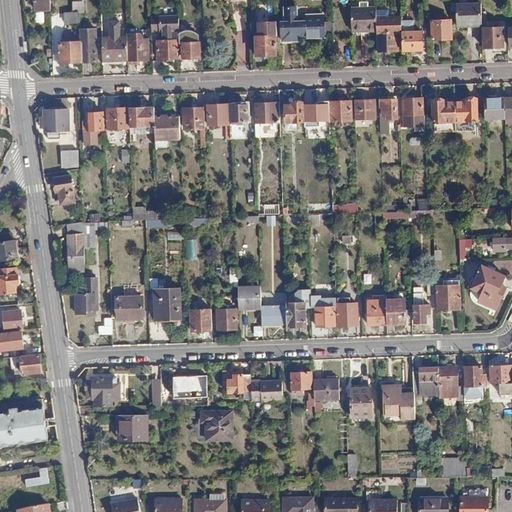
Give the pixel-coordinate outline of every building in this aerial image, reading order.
[(376,31),(376,17),(376,6),(368,7),(368,1),(358,2),(358,7),(350,7),(351,28),(366,28),(366,31),(376,31)] [(457,26),(481,25),(481,3),(456,4),(457,26)] [(282,23),(282,41),(300,41),(300,36),(305,36),(305,38),(324,38),(324,15),(307,15),(307,22),(297,23),(296,7),(285,8),(285,23),(282,23)] [(66,21),(81,21),(81,11),(66,11),(66,21)] [(180,12),(151,13),(151,29),(163,28),(164,38),(157,38),(157,57),(181,56),(180,43),(180,32),(180,12)] [(397,16),(376,17),(376,31),(377,33),(378,33),(378,51),(397,51),(397,16)] [(256,33),(256,54),(275,54),(274,32),(276,32),(276,17),(258,18),(258,33),(256,33)] [(413,19),(402,20),(403,51),(422,50),(422,31),(414,32),(413,19)] [(128,60),(127,38),(127,34),(118,35),(118,20),(110,20),(111,35),(102,35),(102,63),(128,63),(128,60)] [(451,21),(432,21),(432,40),(451,40),(451,21)] [(502,24),(483,25),(484,46),(503,46),(502,24)] [(81,28),(81,38),(82,61),(95,61),(95,28),(81,28)] [(180,43),(183,43),(183,58),(200,58),(200,34),(197,32),(195,31),(192,30),(189,30),(186,30),(183,31),(180,32),(180,43)] [(82,61),(81,38),(60,39),(61,61),(82,61)] [(148,38),(127,38),(128,60),(148,60),(148,38)] [(344,47),(344,66),(352,66),(351,47),(344,47)] [(268,58),(269,71),(278,70),(277,58),(268,58)] [(160,61),(151,61),(152,73),(161,73),(160,61)] [(466,100),(455,101),(456,118),(460,118),(461,128),(475,127),(474,121),(477,122),(477,96),(466,96),(466,100)] [(504,96),(485,97),(485,118),(505,118),(504,96)] [(445,97),(433,98),(433,118),(436,119),(437,128),(456,128),(456,118),(455,101),(445,101),(445,97)] [(397,98),(380,99),(380,108),(383,108),(383,120),(397,120),(397,98)] [(422,98),(403,99),(404,128),(413,127),(414,126),(426,126),(426,116),(423,116),(422,98)] [(316,104),(305,104),(306,124),(331,124),(330,101),(316,102),(316,104)] [(290,110),(283,110),(284,130),(301,129),(301,102),(290,103),(290,110)] [(375,102),(356,103),(356,122),(375,122),(375,102)] [(351,103),(331,103),(332,123),(351,122),(351,103)] [(280,105),(255,106),(256,136),(264,136),(264,126),(280,125),(280,105)] [(247,106),(232,107),(233,142),(244,142),(244,126),(248,126),(247,106)] [(228,107),(207,107),(208,127),(221,127),(222,141),(229,141),(228,107)] [(155,108),(129,109),(130,129),(155,129),(155,115),(155,108)] [(205,108),(185,108),(185,129),(200,129),(200,145),(207,145),(205,108)] [(128,109),(108,110),(108,130),(128,130),(128,109)] [(44,120),(40,120),(40,132),(44,132),(44,135),(69,135),(69,112),(44,113),(44,120)] [(105,113),(84,113),(85,145),(97,144),(97,130),(105,130),(105,113)] [(180,114),(155,115),(155,129),(156,135),(181,134),(180,114)] [(78,150),(63,150),(63,166),(78,166),(78,150)] [(75,181),(59,182),(60,208),(76,208),(75,181)] [(154,181),(145,182),(146,200),(154,200),(154,181)] [(429,209),(428,201),(418,201),(419,210),(429,209)] [(146,212),(146,206),(134,206),(134,218),(146,218),(146,227),(176,227),(176,217),(151,218),(151,212),(146,212)] [(409,219),(409,211),(383,211),(384,219),(409,219)] [(100,213),(90,214),(90,221),(100,221),(100,213)] [(310,215),(311,227),(321,226),(319,214),(310,215)] [(123,215),(123,225),(132,225),(132,215),(123,215)] [(276,215),(267,215),(267,225),(276,225),(276,215)] [(83,221),(67,222),(69,261),(85,261),(83,221)] [(0,233),(0,259),(19,258),(18,240),(15,240),(14,233),(0,233)] [(343,235),(343,243),(351,243),(351,235),(343,235)] [(506,235),(493,235),(494,249),(506,249),(506,246),(511,245),(511,237),(505,238),(506,235)] [(471,236),(459,237),(459,257),(465,257),(465,246),(471,246),(471,236)] [(17,267),(0,268),(0,293),(16,292),(16,285),(19,285),(17,267)] [(510,281),(487,270),(475,292),(484,297),(480,306),(498,315),(505,302),(501,300),(510,281)] [(440,276),(437,276),(439,306),(459,307),(459,283),(453,282),(452,278),(440,278),(440,276)] [(73,292),(73,311),(99,311),(98,277),(85,277),(86,292),(73,292)] [(261,308),(261,306),(260,287),(239,287),(239,308),(261,308)] [(181,288),(155,288),(155,319),(181,318),(181,288)] [(423,291),(414,291),(414,321),(425,320),(425,314),(430,314),(430,297),(423,297),(423,291)] [(350,301),(350,295),(343,296),(343,302),(337,302),(338,323),(357,323),(356,301),(350,301)] [(143,297),(117,298),(117,319),(143,319),(143,297)] [(299,301),(286,301),(286,306),(287,323),(287,327),(306,325),(305,301),(303,301),(303,298),(299,298),(299,301)] [(405,299),(387,300),(387,323),(405,323),(405,299)] [(387,323),(387,300),(368,300),(368,324),(387,323)] [(334,305),(316,305),(316,324),(334,323),(334,305)] [(203,310),(193,310),(193,330),(212,329),(212,318),(210,318),(210,306),(203,306),(203,310)] [(261,324),(287,323),(286,306),(261,306),(261,308),(261,324)] [(21,309),(4,311),(5,329),(23,327),(21,309)] [(237,309),(218,310),(219,329),(237,329),(237,309)] [(99,334),(113,334),(113,317),(104,317),(104,325),(99,325),(99,334)] [(254,326),(254,336),(263,336),(263,326),(254,326)] [(22,331),(0,333),(0,348),(24,346),(22,331)] [(40,354),(16,356),(18,375),(42,372),(40,354)] [(447,366),(439,366),(439,387),(440,395),(457,394),(457,397),(465,397),(465,385),(465,383),(457,384),(457,365),(452,365),(451,363),(447,363),(447,366)] [(511,366),(511,363),(491,364),(491,381),(499,380),(499,393),(511,392),(511,366)] [(485,364),(464,364),(465,383),(465,385),(481,385),(481,373),(485,373),(485,364)] [(421,369),(413,369),(414,390),(415,410),(418,410),(421,404),(421,388),(439,387),(439,366),(421,366),(421,369)] [(202,370),(192,371),(195,394),(204,392),(202,370)] [(230,371),(221,371),(221,384),(226,384),(226,391),(250,390),(251,379),(250,373),(232,373),(232,378),(229,378),(230,371)] [(311,372),(291,373),(292,389),(312,388),(311,372)] [(93,381),(85,381),(85,388),(89,388),(88,397),(93,397),(92,404),(111,404),(111,397),(119,397),(119,384),(112,384),(112,376),(93,376),(93,381)] [(259,378),(251,379),(250,390),(251,399),(261,398),(261,400),(282,400),(281,379),(260,380),(259,378)] [(339,378),(314,379),(314,400),(340,399),(339,378)] [(403,385),(384,386),(385,413),(403,412),(402,417),(415,417),(415,410),(414,390),(403,390),(403,385)] [(370,387),(352,388),(352,415),(371,415),(370,387)] [(161,391),(151,391),(153,404),(161,405),(161,391)] [(0,444),(48,436),(46,423),(43,424),(42,417),(45,416),(42,396),(0,402),(0,444)] [(231,410),(201,410),(201,420),(206,419),(206,439),(232,439),(231,410)] [(147,413),(118,413),(118,438),(147,438),(147,413)] [(348,453),(348,477),(357,477),(357,453),(348,453)] [(499,476),(507,476),(507,467),(492,467),(492,476),(499,476)] [(48,468),(40,468),(41,477),(26,478),(26,485),(49,484),(48,468)] [(488,511),(489,496),(461,496),(461,511),(488,511)] [(312,511),(312,497),(283,498),(283,511),(312,511)] [(140,511),(137,498),(112,503),(113,511),(140,511)] [(181,511),(181,498),(155,498),(155,511),(181,511)] [(356,511),(357,498),(326,498),(325,511),(356,511)] [(269,511),(269,499),(242,500),(242,511),(269,511)] [(397,511),(397,500),(371,500),(370,511),(397,511)] [(225,511),(226,501),(196,502),(195,511),(225,511)] [(448,511),(448,501),(421,502),(420,511),(448,511)] [(50,511),(49,503),(10,511),(50,511)]
